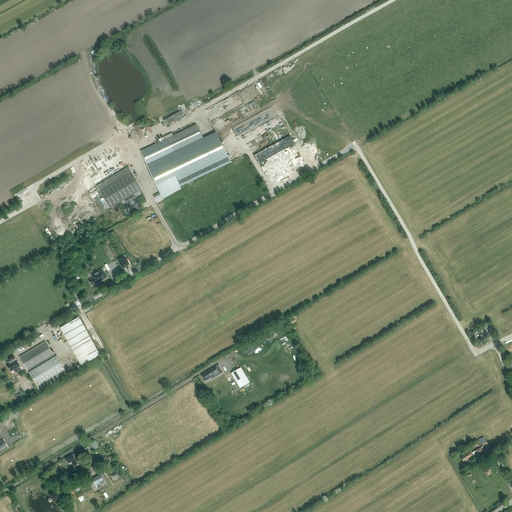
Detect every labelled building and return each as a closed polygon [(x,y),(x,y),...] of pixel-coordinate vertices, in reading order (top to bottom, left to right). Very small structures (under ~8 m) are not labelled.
[(177,113),(164,121),(167,126),(180,118),(185,115),(182,110),(177,113)] [(181,189),(179,185),(230,161),(216,133),(204,139),(196,124),(141,151),(163,199),(181,189)] [(125,199),(134,194),(142,189),(129,167),(96,186),(109,209),(125,199)] [(88,190),(90,197),(98,195),(97,188),(88,190)] [(134,194),(125,199),(128,203),(129,205),(125,207),(126,209),(125,210),(128,215),(138,208),(137,206),(140,205),(134,194)] [(129,264),(124,256),(118,260),(123,268),(129,264)] [(96,284),(107,277),(102,268),(91,275),(93,279),(89,281),(92,285),(96,283),(96,284)] [(100,355),(79,317),(60,328),(80,364),(78,366),(79,369),(86,366),(85,364),(100,355)] [(55,357),(46,341),(20,356),(28,370),(30,369),(31,371),(29,372),(37,386),(65,369),(56,356),(55,357)] [(8,358),(11,363),(7,365),(11,371),(14,369),(16,373),(22,370),(19,366),(20,366),(13,355),(8,358)] [(207,372),(201,375),(204,381),(210,378),(211,380),(221,374),(216,365),(206,371),(207,372)] [(250,383),(241,368),(231,373),(240,388),(250,383)] [(228,373),(223,376),(230,389),(236,386),(228,373)] [(0,452),(8,448),(3,439),(0,440),(0,452)] [(94,450),(98,448),(95,440),(90,443),(94,450)] [(81,454),(89,450),(86,445),(78,450),(81,454)] [(476,454),(478,456),(486,450),(483,446),(475,452),(476,454)] [(474,455),(476,454),(475,452),(474,451),(472,453),(470,450),(462,455),(463,456),(461,458),(463,461),(465,460),(466,461),(474,456),(474,455)] [(76,453),(73,455),(66,459),(68,464),(71,462),(74,467),(78,464),(75,460),(76,460),(79,458),(76,453)] [(111,479),(119,476),(117,470),(109,474),(111,479)] [(104,480),(95,485),(95,486),(96,488),(98,487),(99,488),(101,487),(100,485),(106,482),(104,480)]
